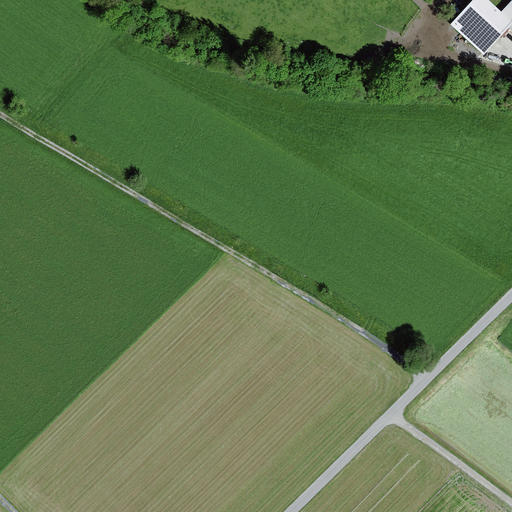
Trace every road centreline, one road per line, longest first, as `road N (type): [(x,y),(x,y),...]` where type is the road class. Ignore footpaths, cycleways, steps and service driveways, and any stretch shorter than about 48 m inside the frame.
road 1 (track): [(434,386),(0,114)]
road 2 (unclassified): [(300,511),(511,305)]
road 3 (track): [(399,418),(511,502)]
